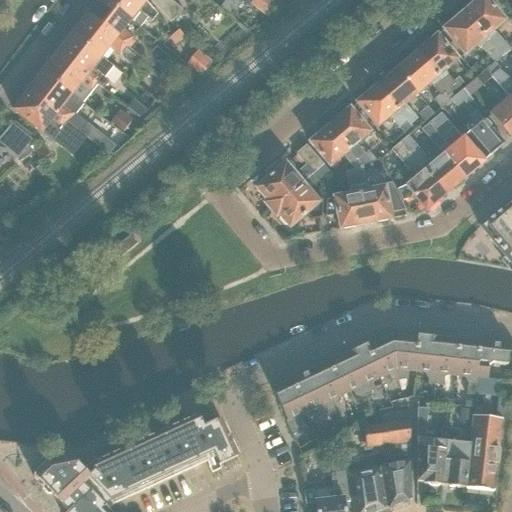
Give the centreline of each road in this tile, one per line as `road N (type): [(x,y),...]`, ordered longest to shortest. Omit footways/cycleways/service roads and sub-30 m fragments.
road 1 (residential): [(511,336),(384,317),(293,347),(236,377),(226,390),(259,467),(264,511)]
road 2 (unclassified): [(223,193),(445,0)]
road 3 (residential): [(288,263),(440,233),(511,169)]
